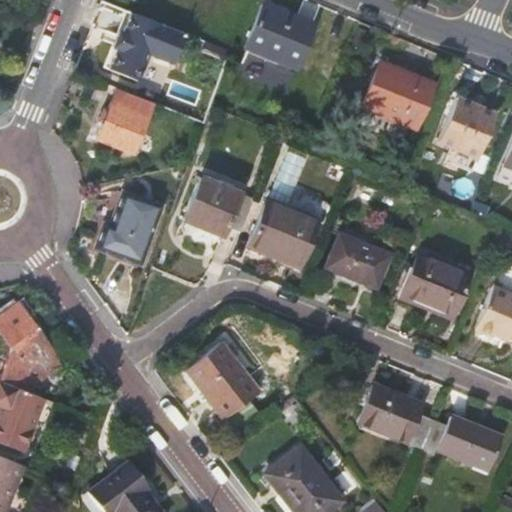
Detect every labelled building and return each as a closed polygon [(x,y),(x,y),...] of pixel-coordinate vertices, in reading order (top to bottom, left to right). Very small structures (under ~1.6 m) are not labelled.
[(294,67),(311,26),(261,5),(245,48),(294,67)] [(160,55),(165,40),(120,23),(101,72),(121,80),(134,45),(160,55)] [(230,52),(202,41),(198,52),(226,63),(230,52)] [(396,69),(380,61),(378,67),(394,74),(396,69)] [(394,74),(378,67),(362,106),(414,128),(431,85),(396,69),(394,74)] [(151,103),(116,89),(97,141),(131,155),(151,103)] [(478,158),(495,114),(456,97),(439,141),(478,158)] [(239,232),(252,200),(199,179),(182,223),(221,238),(225,227),(239,232)] [(137,265),(159,207),(122,192),(109,225),(103,223),(93,248),(137,265)] [(299,265),(318,219),(267,198),(248,244),(299,265)] [(374,288),(387,256),(338,236),(324,268),(374,288)] [(449,321),(467,277),(416,257),(399,301),(449,321)] [(494,334),(500,337),(511,341),(511,298),(488,289),(471,331),(490,338),(494,334)] [(31,378),(56,359),(17,304),(0,316),(0,334),(15,356),(8,361),(5,368),(0,366),(0,383),(25,393),(31,378)] [(495,349),(500,337),(494,334),(490,338),(471,331),(468,339),(495,349)] [(259,395),(222,346),(187,373),(225,422),(259,395)] [(0,446),(26,456),(46,401),(0,383),(0,446)] [(419,451),(428,429),(414,423),(417,416),(369,397),(357,426),(419,451)] [(443,435),(428,429),(419,451),(435,457),(437,451),(487,472),(500,439),(450,418),(443,435)] [(330,511),(339,505),(298,451),(264,476),(291,511),(330,511)] [(0,511),(8,511),(24,470),(0,460),(0,511)] [(105,511),(157,511),(137,484),(140,480),(126,462),(86,493),(100,511),(103,509),(105,511)]
